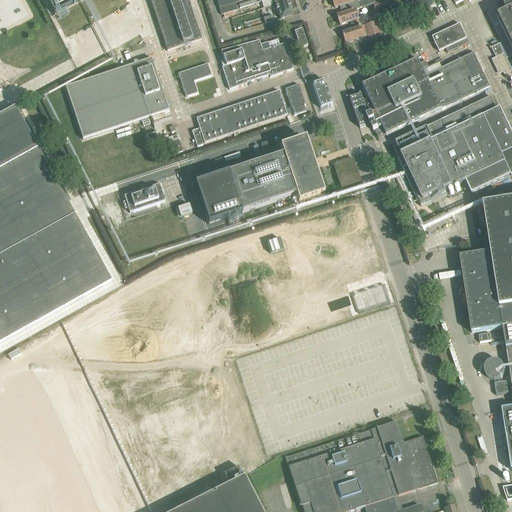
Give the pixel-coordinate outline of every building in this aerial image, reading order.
[(47,0),(54,13),(80,0),(47,0)] [(150,0),(167,52),(202,40),(188,0),(150,0)] [(216,0),(219,9),(236,3),(245,1),(244,0),(216,0)] [(254,0),(253,0),(248,0),(249,2),(239,5),(240,10),(258,4),(256,0),(254,0)] [(351,12),(361,9),(358,1),(356,2),(356,1),(354,1),(353,0),(332,0),(335,9),(341,7),(343,11),(350,9),(351,12)] [(405,0),(415,17),(436,6),(432,0),(405,0)] [(506,13),(499,17),(511,44),(511,0),(509,0),(501,4),(506,13)] [(289,1),(275,5),(277,13),(279,12),(281,20),(292,17),(290,9),(291,9),(289,1)] [(373,6),(375,11),(393,5),(392,1),(373,6)] [(219,9),(221,16),(238,10),(236,3),(219,9)] [(354,22),(356,30),(362,28),(362,27),(368,25),(366,18),(360,20),(357,11),(361,9),(351,12),(338,16),(341,26),(354,22)] [(264,19),(265,25),(275,22),(273,16),(264,19)] [(362,28),(356,30),(343,34),(346,43),(369,36),(369,37),(381,33),(377,23),(371,25),(362,28)] [(460,25),(433,38),(440,53),(446,50),(448,55),(470,45),(460,25)] [(294,32),(300,49),(308,47),(302,30),(294,32)] [(222,68),(229,90),(247,84),(247,83),(270,76),(270,78),(294,70),(285,44),(270,49),(268,43),(261,45),(259,41),(221,52),(224,61),(226,67),(222,68)] [(418,61),(363,87),(369,99),(374,109),(376,114),(368,118),(374,132),(383,128),(387,136),(398,132),(481,93),(490,88),(474,54),(464,59),(426,77),(419,60),(418,61)] [(511,69),(505,54),(492,61),(500,76),(504,74),(507,79),(511,76),(511,69)] [(65,88),(83,140),(169,112),(152,59),(65,88)] [(178,75),(186,98),(198,94),(194,82),(211,76),(207,65),(178,75)] [(306,112),(304,106),(306,106),(299,85),(285,90),(294,116),(306,112)] [(196,119),(204,144),(287,116),(279,92),(196,119)] [(362,96),(351,100),(361,129),(366,127),(362,115),(368,113),(362,96)] [(487,98),(394,142),(425,208),(445,199),(441,190),(466,179),(473,194),(511,176),(511,142),(498,113),(494,115),(487,98)] [(15,107),(0,115),(0,343),(112,282),(15,107)] [(146,137),(150,147),(159,144),(156,134),(146,137)] [(229,173),(197,184),(202,200),(204,205),(210,224),(242,214),(296,196),(299,204),(324,195),(305,139),(280,148),(283,156),(229,173)] [(173,142),(177,153),(183,152),(179,140),(173,142)] [(333,165),(342,192),(362,186),(352,158),(333,165)] [(160,185),(125,197),(130,213),(165,202),(160,185)] [(479,255),(461,258),(473,334),(504,329),(511,382),(511,408),(505,410),(511,450),(511,202),(484,206),(490,241),(477,243),(479,255)] [(0,470),(2,470),(14,511),(127,511),(116,473),(124,474),(126,478),(133,476),(138,493),(393,418),(363,315),(350,314),(348,306),(361,302),(364,313),(384,307),(360,225),(315,238),(318,247),(316,261),(307,229),(196,262),(200,276),(121,299),(130,329),(33,358),(40,381),(0,392),(0,470)] [(490,334),(479,336),(480,344),(492,342),(490,334)] [(505,350),(481,353),(482,360),(506,356),(505,350)] [(485,370),(485,372),(485,373),(486,375),(487,377),(488,378),(489,379),(491,380),(493,381),(495,381),(496,381),(498,381),(500,380),(502,379),(503,377),(504,376),(505,374),(505,372),(505,370),(505,369),(504,367),(503,365),(502,364),(501,363),(499,362),(497,361),(495,361),(493,361),(492,361),(490,362),(488,363),(487,365),(486,366),(485,368),(485,370)] [(507,382),(495,384),(497,396),(509,394),(507,382)] [(353,437),(285,459),(300,505),(301,504),(303,511),(352,511),(364,508),(365,511),(421,511),(420,506),(402,511),(398,498),(418,491),(438,484),(431,465),(429,466),(421,439),(423,438),(403,444),(396,423),(358,435),(357,433),(353,434),(353,437)] [(230,485),(177,511),(261,511),(238,467),(224,475),(230,485)] [(511,486),(503,488),(508,502),(511,501),(511,486)]
